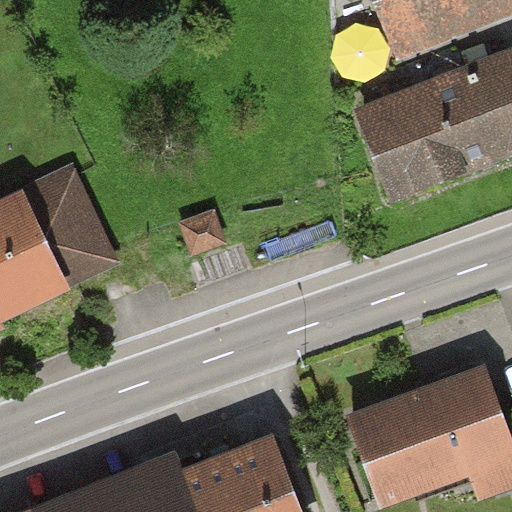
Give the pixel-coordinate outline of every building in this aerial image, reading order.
[(511,0),(376,0),(400,61),(511,18),(511,0)] [(511,78),(370,128),(395,201),(511,159),(511,78)] [(0,326),(5,324),(1,314),(121,257),(76,161),(26,185),(21,176),(0,185),(0,326)] [(215,205),(179,217),(191,252),(227,239),(215,205)] [(511,426),(486,357),(351,407),(385,497),(469,465),(481,497),(511,485),(511,426)] [(179,440),(0,511),(312,511),(275,419),(185,455),(179,440)]
